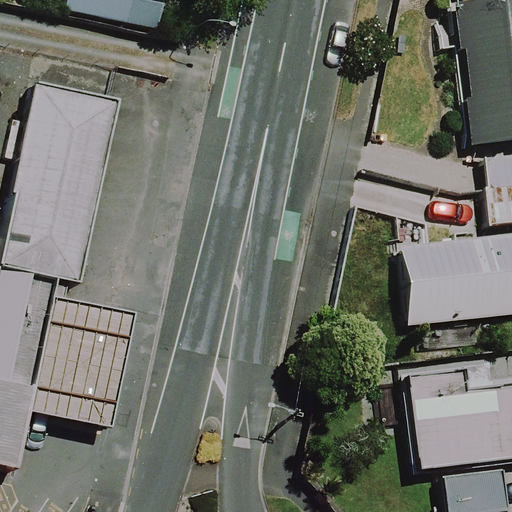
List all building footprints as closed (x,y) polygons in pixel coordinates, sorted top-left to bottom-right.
[(54,0),(52,12),(110,24),(114,0),(54,0)] [(511,145),(511,1),(449,11),(469,152),(511,145)] [(94,105),(22,91),(0,208),(0,270),(42,279),(61,282),(94,105)] [(511,226),(511,161),(478,163),(482,229),(511,226)] [(511,318),(511,242),(395,255),(403,330),(511,318)] [(42,279),(0,270),(0,465),(7,467),(16,414),(39,296),(42,279)] [(121,312),(39,296),(16,414),(99,430),(121,312)] [(511,361),(394,376),(407,477),(511,464),(511,361)] [(502,511),(498,478),(437,485),(439,511),(502,511)]
